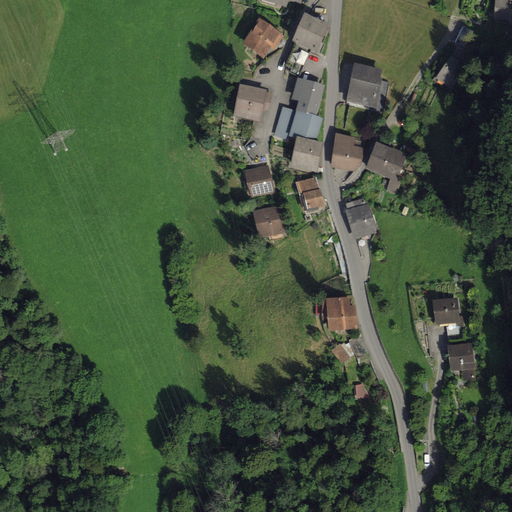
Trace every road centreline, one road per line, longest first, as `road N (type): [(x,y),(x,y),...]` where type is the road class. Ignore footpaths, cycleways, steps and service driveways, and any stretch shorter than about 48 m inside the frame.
road 1 (tertiary): [(337,0),(330,186),(368,330),(397,396),(417,511)]
road 2 (residential): [(314,0),(284,57),(265,153)]
